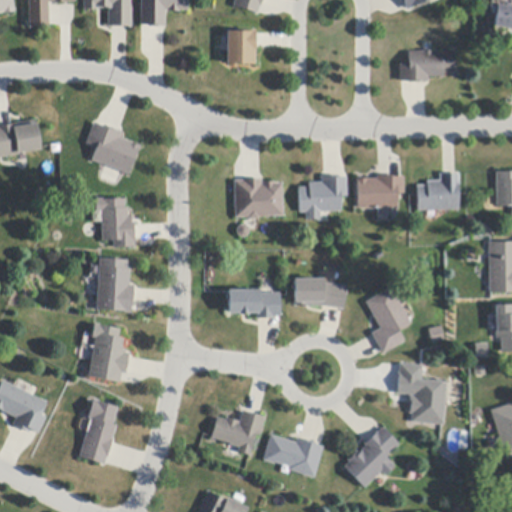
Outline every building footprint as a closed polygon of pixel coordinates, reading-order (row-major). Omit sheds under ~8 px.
[(0,0),(12,0),(14,8),(15,8),(16,12),(3,14),(0,14),(0,0)] [(55,4),(54,4),(53,3),(48,3),(49,26),(49,27),(29,28),(27,0),(75,0),(76,3),(67,3),(67,4),(64,4),(63,3),(57,3),(57,4),(55,4)] [(131,0),(131,8),(133,8),(132,28),(127,28),(113,27),(109,27),(109,9),(99,9),(99,11),(84,11),(84,0),(131,0)] [(165,28),(163,28),(163,27),(149,27),(149,26),(143,26),(141,26),(141,0),(189,0),(189,11),(180,11),(180,12),(167,12),(167,16),(166,16),(166,28),(165,28)] [(264,0),(262,7),(261,7),(259,13),(259,14),(234,7),(235,0),(264,0)] [(432,0),(408,11),(407,9),(404,3),(403,4),(401,0),(432,0)] [(511,30),(494,27),(497,5),(511,6),(511,30)] [(256,35),(256,48),(256,65),(228,65),(228,32),(252,32),(252,31),(256,31),(256,35)] [(455,52),(456,74),(444,75),(444,77),(429,78),(429,83),(425,83),(409,84),(409,82),(403,82),(401,83),(400,65),(409,64),(409,53),(424,52),(425,52),(433,51),(434,51),(434,52),(455,52)] [(26,153),(19,154),(19,156),(0,159),(0,126),(13,125),(37,121),(42,150),(26,153)] [(99,124),(99,126),(104,128),(105,125),(109,126),(108,128),(119,132),(120,131),(123,132),(121,138),(134,143),(133,145),(139,146),(142,147),(140,151),(139,151),(130,175),(122,172),(107,166),(93,161),(97,148),(87,144),(95,123),(99,124)] [(511,207),(497,207),(497,206),(497,198),(496,173),(511,172),(511,207)] [(460,211),(438,211),(427,212),(418,212),(417,187),(428,186),(428,182),(441,182),(441,176),(444,175),(456,175),(459,175),(460,186),(459,186),(460,211)] [(402,178),(405,178),(405,194),(398,194),(399,209),(390,209),(378,209),(359,210),(358,183),(357,183),(357,180),(378,179),(378,177),(380,177),(396,176),(396,178),(402,178)] [(346,178),(348,178),(348,197),(342,197),(342,212),(329,213),(321,213),(322,220),(318,220),(307,221),(307,214),(301,214),(300,188),(310,188),(310,184),(323,183),(323,178),(326,177),(340,177),(340,178),(346,178)] [(259,220),(251,221),(250,218),(249,218),(237,219),(236,182),(237,181),(244,181),(261,180),(263,180),(263,186),(264,186),(264,183),(275,182),(275,184),(284,184),(285,217),(261,218),(259,220)] [(135,226),(135,238),(137,238),(137,242),(136,242),(136,247),(136,248),(115,248),(115,241),(103,241),(103,222),(103,212),(97,212),(97,208),(97,199),(105,199),(105,200),(126,200),(126,209),(129,209),(129,217),(133,217),(134,223),(136,223),(136,226),(135,226)] [(250,230),(251,234),(247,238),(242,238),(238,235),(238,229),(241,226),(243,226),(247,226),(250,229),(250,230)] [(511,294),(489,294),(489,263),(489,250),(489,243),(511,243),(511,294)] [(135,290),(134,305),(132,305),(132,311),(132,314),(125,314),(125,313),(97,311),(98,295),(99,278),(100,260),(129,262),(128,270),(131,270),(130,286),(135,286),(135,290)] [(335,285),(347,287),(344,311),(342,310),(340,310),(324,307),(322,307),(294,307),(295,280),(323,280),(323,284),(335,285)] [(382,353),(373,336),(372,334),(380,329),(366,303),(392,289),(412,325),(399,332),(405,343),(383,355),(382,353)] [(281,294),(281,317),(280,317),(277,317),(273,318),(273,320),(259,320),(257,320),(257,315),(249,315),(249,316),(246,316),(246,314),(242,314),(242,316),(239,316),(239,315),(229,315),(229,291),(262,291),(262,294),(281,294)] [(511,353),(501,354),(501,339),(496,339),(496,330),(496,316),(495,306),(511,306),(511,353)] [(128,358),(125,376),(122,375),(120,381),(119,384),(88,377),(96,339),(92,338),(95,324),(100,325),(100,326),(120,330),(118,338),(123,339),(121,349),(126,350),(126,354),(129,354),(128,358)] [(445,341),(432,344),(429,330),(442,327),(445,341)] [(446,383),(446,386),(445,394),(442,426),(411,423),(411,415),(408,414),(409,411),(410,411),(410,406),(407,406),(408,396),(396,395),(396,393),(396,391),(397,391),(398,378),(397,378),(397,374),(399,374),(400,367),(400,365),(422,367),(421,381),(446,383)] [(14,387),(33,397),(47,403),(40,416),(45,418),(37,435),(36,434),(31,431),(29,434),(14,426),(12,425),(15,419),(0,412),(0,386),(2,382),(14,387)] [(110,444),(104,464),(104,466),(78,458),(90,420),(87,419),(93,400),(98,401),(97,403),(116,409),(111,425),(115,426),(111,440),(112,440),(110,444)] [(511,458),(506,460),(490,412),(511,404),(511,458)] [(246,413),(258,416),(264,418),(258,436),(255,435),(249,456),(239,454),(237,453),(238,448),(229,446),(229,444),(211,439),(216,418),(225,421),(226,419),(238,422),(237,424),(239,425),(242,412),(246,413)] [(386,476),(384,478),(380,473),(373,479),(363,489),(343,468),(349,462),(347,461),(349,459),(354,455),(353,454),(356,452),(358,454),(365,447),(363,445),(365,443),(366,444),(375,436),(373,434),(375,432),(377,434),(381,429),(382,428),(399,446),(385,459),(394,468),(386,476)] [(300,440),(315,444),(315,446),(320,447),(322,448),(313,479),(288,472),(287,472),(288,468),(282,466),(274,464),(274,465),(263,462),(271,436),(295,444),(297,439),(300,440)] [(244,511),(197,511),(207,493),(225,501),(226,499),(246,509),(244,511)]
